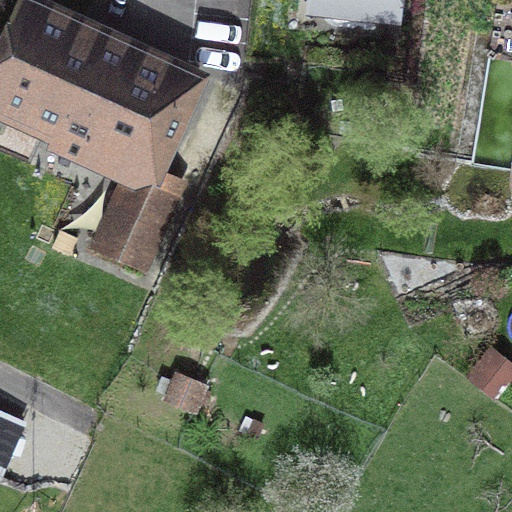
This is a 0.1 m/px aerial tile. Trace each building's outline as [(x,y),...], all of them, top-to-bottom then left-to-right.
[(402,0),(319,0),(317,23),(400,29),(402,0)] [(172,89),(25,24),(0,79),(0,97),(67,127),(58,148),(131,180),(172,89)] [(98,250),(138,269),(170,200),(130,182),(98,250)] [(497,404),(511,384),(511,373),(493,359),(473,385),(497,404)] [(0,427),(0,470),(16,435),(0,427)]
